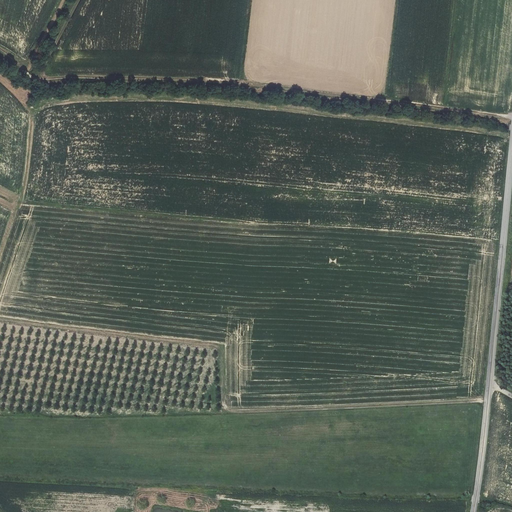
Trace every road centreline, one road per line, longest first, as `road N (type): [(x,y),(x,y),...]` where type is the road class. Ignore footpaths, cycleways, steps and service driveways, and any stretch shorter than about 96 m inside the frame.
road 1 (track): [(487,400),(229,410),(219,347),(0,318)]
road 2 (track): [(31,76),(222,80),(511,116)]
road 3 (tertiary): [(511,156),(472,511)]
